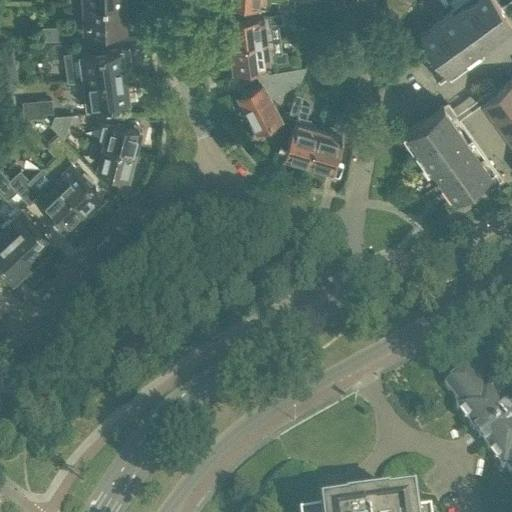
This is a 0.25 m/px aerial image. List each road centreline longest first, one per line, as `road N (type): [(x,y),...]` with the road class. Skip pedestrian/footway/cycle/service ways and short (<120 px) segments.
road 1 (tertiary): [(170,511),(226,442),(263,412),(511,275)]
road 2 (tertiary): [(371,287),(196,397),(144,450),(102,511)]
road 3 (residential): [(351,232),(371,134),(511,41)]
road 4 (residential): [(24,332),(209,164)]
road 5 (residential): [(209,164),(178,66),(175,0)]
road 6 (residential): [(351,232),(290,220),(209,164)]
road 7 (tertiary): [(511,212),(371,287)]
